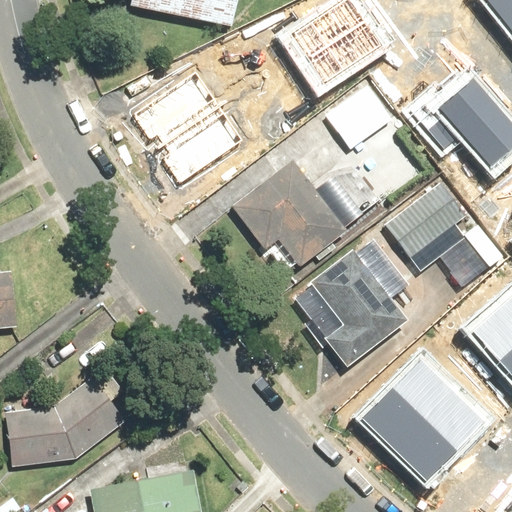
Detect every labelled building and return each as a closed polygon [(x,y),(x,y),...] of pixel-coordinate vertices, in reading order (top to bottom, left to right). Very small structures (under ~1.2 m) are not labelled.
[(130,0),(130,1),(229,22),(233,0),(130,0)] [(511,0),(479,0),(511,43),(511,0)] [(348,4),(290,40),(323,93),(382,56),(348,4)] [(196,74),(133,121),(182,187),(245,140),(196,74)] [(433,82),(402,107),(455,171),(474,156),(485,168),(511,146),(511,144),(460,81),(444,94),(433,82)] [(365,87),(324,115),(349,152),(391,124),(365,87)] [(294,153),(230,200),(284,272),(348,225),(294,153)] [(437,181),(379,226),(415,271),(439,252),(464,283),(497,257),(437,181)] [(407,314),(351,244),(307,279),(340,320),(321,334),(344,363),(407,314)] [(15,271),(0,271),(0,326),(19,325),(15,271)] [(511,290),(465,337),(511,384),(511,290)] [(423,359),(363,414),(424,479),(484,424),(423,359)] [(89,375),(53,404),(2,410),(9,465),(76,456),(124,417),(89,375)] [(202,511),(195,467),(88,485),(93,511),(202,511)]
